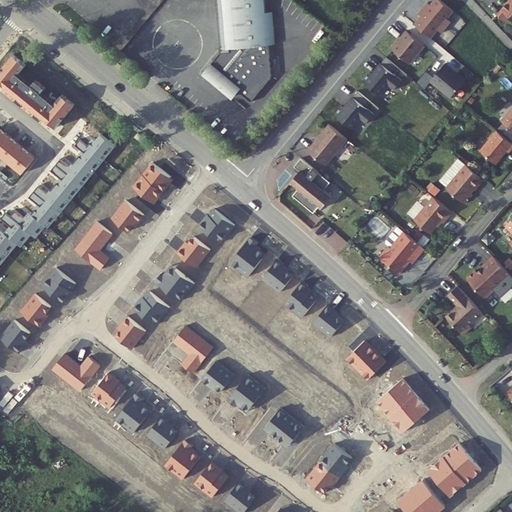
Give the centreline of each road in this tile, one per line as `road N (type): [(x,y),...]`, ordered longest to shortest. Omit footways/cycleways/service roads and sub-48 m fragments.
road 1 (residential): [(326,511),(216,435),(82,318)]
road 2 (tertiary): [(27,6),(215,166)]
road 3 (residential): [(394,0),(239,187)]
road 4 (tertiary): [(239,187),(394,329)]
road 5 (residential): [(82,318),(118,286),(215,166)]
road 6 (residential): [(394,329),(511,193)]
road 7 (residential): [(0,99),(49,144),(23,184),(0,201)]
